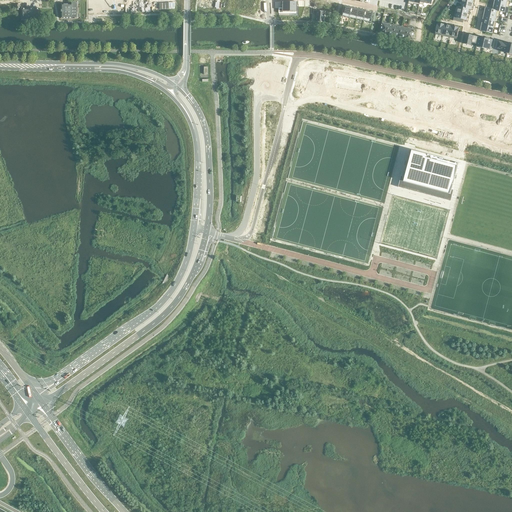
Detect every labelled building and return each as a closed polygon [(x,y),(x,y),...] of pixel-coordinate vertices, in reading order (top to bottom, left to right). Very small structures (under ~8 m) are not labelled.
[(61,4),(61,18),(78,19),(78,17),(80,17),(80,14),(78,14),(78,1),(71,1),(71,4),(61,4)] [(344,6),(342,16),(349,18),(351,8),(344,6)] [(21,8),(21,21),(26,21),(26,23),(31,23),(31,21),(40,21),(40,20),(43,20),(43,13),(40,13),(40,8),(21,8)] [(351,8),(349,18),(356,19),(358,10),(351,8)] [(487,8),(486,14),(496,17),(497,11),(495,10),(494,10),(487,8)] [(358,10),(356,19),(363,21),(365,11),(358,10)] [(365,11),(363,21),(370,22),(373,13),(365,11)] [(458,12),(456,18),(458,18),(460,19),(462,19),(464,20),(467,20),(468,14),(458,12)] [(485,19),(484,26),(494,28),(495,22),(485,19)] [(388,24),(382,23),(382,24),(381,24),(381,25),(380,33),(382,33),(382,34),(387,35),(387,34),(386,34),(388,24)] [(438,23),(436,33),(443,35),(445,25),(438,23)] [(386,34),(387,34),(393,35),(395,26),(390,25),(390,24),(389,24),(388,24),(386,34)] [(395,26),(393,35),(399,37),(402,26),(401,26),(401,27),(396,26),(396,25),(395,25),(395,26)] [(445,25),(443,35),(450,36),(452,26),(445,25)] [(402,26),(399,37),(405,38),(406,38),(408,29),(402,27),(402,26)] [(452,26),(450,36),(457,38),(460,28),(452,26)] [(406,38),(405,38),(405,39),(410,40),(410,39),(412,40),(413,35),(414,32),(414,31),(414,30),(409,29),(409,28),(408,28),(408,29),(406,38)] [(466,34),(464,44),(472,46),(472,45),(472,43),(473,43),(477,44),(478,37),(466,34)] [(477,44),(476,47),(483,48),(485,38),(478,37),(477,44)] [(485,38),(483,48),(491,50),(493,40),(485,38)] [(499,41),(497,49),(507,51),(509,43),(499,41)] [(457,162),(411,150),(403,182),(405,182),(423,186),(422,190),(449,197),(450,194),(449,194),(457,162)]
